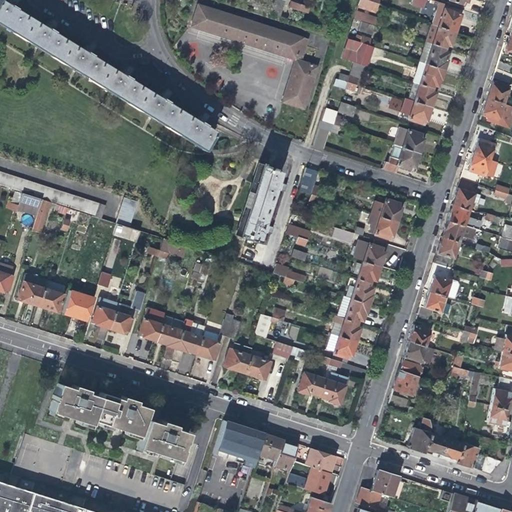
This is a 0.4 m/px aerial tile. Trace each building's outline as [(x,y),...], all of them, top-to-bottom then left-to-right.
[(12,30),(19,35),(30,16),(15,7),(16,5),(12,2),(9,1),(8,2),(3,0),(0,0),(0,19),(13,28),(12,30)] [(272,0),(268,13),(279,17),(284,0),(272,0)] [(373,11),(376,3),(367,0),(358,0),(357,6),(373,11)] [(290,7),(299,10),(301,4),(292,1),(290,7)] [(197,4),(190,26),(295,59),(292,68),(281,101),(303,108),(316,66),(299,61),(306,39),(197,4)] [(311,8),(301,4),(299,10),(309,13),(311,8)] [(442,8),(437,6),(432,24),(437,26),(442,8)] [(460,14),(442,8),(437,26),(454,31),(457,22),(460,14)] [(353,18),(360,21),(366,23),(368,16),(355,11),(353,18)] [(51,55),(57,59),(69,40),(53,31),(54,29),(50,26),(48,25),(47,26),(30,16),(19,35),(26,39),(27,36),(52,52),(51,55)] [(316,29),(321,30),(323,23),(324,20),(319,18),(316,29)] [(374,25),(366,23),(360,21),(357,29),(371,33),(374,25)] [(334,27),(323,23),(321,30),(332,34),(334,27)] [(452,38),(454,31),(437,26),(431,43),(449,49),(452,38)] [(361,36),(359,42),(368,45),(370,38),(361,36)] [(511,55),(511,37),(509,37),(506,43),(503,53),(511,55)] [(365,64),(366,62),(371,46),(368,45),(359,42),(346,38),(341,56),(365,64)] [(88,78),(95,83),(107,64),(91,54),(92,52),(88,50),(86,49),(85,50),(69,40),(57,59),(65,63),(66,61),(90,76),(88,78)] [(426,41),(419,62),(425,63),(431,43),(426,41)] [(445,59),(449,49),(431,43),(425,63),(442,69),(445,59)] [(377,48),(371,46),(366,62),(372,64),(377,48)] [(511,68),(497,61),(495,68),(509,74),(511,68)] [(419,62),(412,82),(418,84),(425,63),(419,62)] [(352,63),(348,77),(358,80),(355,86),(358,86),(365,67),(352,63)] [(438,81),(442,69),(425,63),(418,84),(435,90),(438,81)] [(126,102),(133,106),(144,87),(129,78),(130,76),(126,74),(123,72),(122,74),(107,64),(95,83),(102,87),(104,85),(128,100),(126,102)] [(511,75),(509,74),(495,68),(492,77),(509,83),(511,75)] [(338,74),(336,79),(346,83),(348,77),(338,74)] [(358,80),(348,77),(346,83),(355,86),(358,80)] [(332,84),(344,89),(346,83),(336,79),(334,79),(332,84)] [(489,87),(485,98),(503,104),(508,86),(491,81),(489,87)] [(412,82),(407,99),(413,101),(418,84),(412,82)] [(346,83),(344,89),(353,92),(355,86),(346,83)] [(433,97),(435,90),(418,84),(413,101),(430,106),(433,97)] [(164,126),(171,130),(182,111),(167,102),(168,100),(164,98),(161,96),(160,97),(144,87),(133,106),(140,110),(141,108),(166,123),(164,126)] [(343,92),(340,102),(354,107),(357,97),(343,92)] [(498,120),(503,104),(485,98),(483,105),(480,115),(487,117),(492,119),(498,120)] [(401,117),(407,119),(413,101),(407,99),(401,117)] [(427,113),(430,106),(413,101),(407,119),(424,124),(427,113)] [(351,116),(354,107),(340,102),(337,112),(351,116)] [(199,122),(182,111),(171,130),(178,134),(179,132),(204,148),(215,131),(205,125),(206,124),(202,121),(200,120),(199,122)] [(336,115),(333,125),(340,127),(342,117),(336,115)] [(494,130),(477,124),(473,136),(477,137),(474,144),(471,153),(489,159),(494,143),(490,142),(494,130)] [(337,135),(340,127),(333,125),(330,133),(337,135)] [(400,126),(394,145),(418,153),(421,143),(424,134),(400,126)] [(313,145),(322,148),(328,131),(318,127),(313,145)] [(415,162),(418,153),(394,145),(388,162),(385,161),(382,168),(394,172),(394,171),(396,171),(398,167),(396,166),(396,165),(412,170),(415,162)] [(465,170),(463,169),(459,179),(476,184),(480,174),(483,175),(489,159),(471,153),(469,159),(465,170)] [(248,191),(245,199),(266,206),(272,188),(273,189),(274,186),(276,181),(274,181),(278,170),(260,164),(251,192),(248,191)] [(0,185),(100,217),(104,204),(0,171),(0,185)] [(298,191),(311,195),(317,197),(320,188),(314,185),(315,183),(302,179),(298,191)] [(476,185),(476,184),(459,179),(455,193),(451,204),(469,210),(472,202),(477,203),(480,195),(474,193),(477,185),(476,185)] [(14,211),(15,209),(20,193),(14,191),(12,198),(10,203),(7,202),(5,208),(14,211)] [(493,196),(505,200),(507,194),(501,192),(495,191),(493,196)] [(40,199),(20,193),(15,209),(35,215),(36,209),(40,199)] [(314,206),(317,197),(311,195),(309,201),(308,204),(314,206)] [(47,213),(48,209),(50,203),(40,199),(36,209),(45,212),(47,213)] [(260,224),(266,206),(245,199),(243,206),(245,207),(236,235),(254,241),(258,231),(260,232),(261,229),(262,224),(260,224)] [(401,204),(386,199),(384,204),(375,201),(371,214),(380,217),(396,222),(399,212),(401,204)] [(48,209),(64,214),(65,208),(50,203),(48,209)] [(464,226),(469,210),(451,204),(448,213),(446,220),(464,226)] [(134,210),(121,206),(116,222),(129,226),(134,210)] [(64,214),(62,220),(68,222),(71,210),(65,208),(64,214)] [(38,233),(45,212),(36,209),(35,215),(30,230),(38,233)] [(32,223),(31,214),(21,216),(22,225),(32,223)] [(393,231),(396,222),(380,217),(371,214),(370,214),(367,223),(370,224),(368,233),(390,240),(393,231)] [(65,231),(68,222),(62,220),(59,229),(65,231)] [(459,242),(464,226),(446,220),(444,227),(441,236),(459,242)] [(284,233),(296,237),(305,240),(308,241),(310,233),(287,225),(284,233)] [(353,234),(360,236),(362,230),(355,227),(353,234)] [(511,230),(503,228),(500,237),(511,240),(511,230)] [(133,229),(129,241),(135,242),(139,231),(133,229)] [(451,268),(459,242),(441,236),(438,245),(432,262),(451,268)] [(303,246),(305,240),(296,237),(294,243),(303,246)] [(511,252),(511,240),(500,237),(497,248),(511,252)] [(364,254),(362,261),(379,266),(384,250),(384,248),(385,244),(372,240),(371,245),(357,240),(355,245),(353,244),(351,250),(364,254)] [(129,241),(126,249),(133,251),(135,242),(129,241)] [(160,245),(158,250),(167,253),(169,248),(160,245)] [(502,252),(484,246),(483,252),(493,256),(500,259),(502,252)] [(147,254),(156,257),(158,250),(148,247),(147,254)] [(165,260),(167,253),(158,250),(156,257),(165,260)] [(290,257),(303,261),(305,254),(292,250),(290,257)] [(511,258),(501,259),(501,266),(511,266),(511,258)] [(362,261),(356,278),(373,284),(376,274),(379,266),(362,261)] [(0,291),(6,293),(11,275),(9,275),(12,266),(0,262),(0,291)] [(192,271),(198,273),(201,265),(194,262),(192,271)] [(447,278),(451,268),(432,262),(429,273),(433,274),(431,278),(427,290),(445,296),(454,298),(458,284),(457,281),(450,280),(447,278)] [(206,266),(201,265),(198,273),(197,279),(196,280),(202,281),(206,266)] [(278,276),(283,278),(293,281),(302,283),(304,277),(286,271),(287,269),(274,265),(272,274),(278,276)] [(108,287),(112,274),(102,271),(98,284),(108,287)] [(25,274),(22,282),(41,288),(43,280),(25,274)] [(293,281),(283,278),(282,283),(291,286),(293,281)] [(347,298),(349,299),(368,304),(371,294),(370,293),(373,284),(356,278),(353,287),(351,286),(347,298)] [(44,279),(43,280),(41,288),(60,294),(62,285),(44,279)] [(22,301),(36,305),(41,288),(22,282),(21,281),(16,299),(22,301)] [(62,295),(60,294),(41,288),(36,305),(47,308),(57,312),(62,295)] [(89,322),(97,297),(71,290),(64,315),(89,322)] [(422,306),(419,305),(416,315),(430,319),(434,310),(440,311),(445,296),(427,290),(425,297),(422,306)] [(135,293),(129,309),(138,313),(144,296),(135,293)] [(511,295),(506,294),(503,311),(511,313),(511,295)] [(98,298),(96,305),(114,311),(116,305),(116,304),(107,301),(104,300),(98,298)] [(365,314),(368,304),(349,299),(343,318),(361,324),(364,313),(365,314)] [(102,326),(108,328),(114,311),(96,305),(90,322),(102,326)] [(129,309),(116,305),(114,311),(127,315),(129,309)] [(146,338),(155,341),(163,315),(164,313),(146,307),(137,335),(146,338)] [(277,320),(280,311),(274,309),(271,318),(277,320)] [(131,317),(127,315),(114,311),(108,328),(119,331),(126,334),(131,317)] [(276,325),(277,320),(271,318),(259,314),(253,332),(255,335),(264,338),(269,323),(276,325)] [(184,321),(163,315),(155,341),(164,344),(167,345),(163,358),(171,360),(181,330),(183,322),(184,321)] [(333,320),(336,321),(342,323),(338,336),(355,342),(358,333),(361,324),(343,318),(334,315),(333,320)] [(231,319),(230,323),(225,337),(234,340),(240,322),(231,319)] [(218,334),(225,337),(230,323),(222,320),(218,332),(218,334)] [(331,334),(332,334),(338,336),(342,323),(336,321),(331,334)] [(203,329),(183,322),(181,330),(201,337),(203,329)] [(429,329),(413,324),(410,331),(407,340),(424,346),(429,329)] [(218,332),(204,327),(203,328),(203,329),(201,337),(195,354),(203,356),(213,359),(219,342),(215,341),(218,334),(218,332)] [(473,339),(476,329),(470,327),(469,332),(467,337),(473,339)] [(201,337),(181,330),(171,360),(180,363),(184,350),(189,352),(195,354),(201,337)] [(493,348),(500,350),(511,352),(511,335),(504,333),(503,338),(495,337),(493,348)] [(328,348),(333,350),(338,336),(332,334),(328,348)] [(353,349),(355,342),(338,336),(333,350),(332,353),(350,359),(353,349)] [(402,356),(418,362),(419,359),(427,362),(432,348),(424,346),(407,340),(404,350),(402,356)] [(287,362),(289,356),(292,347),(276,342),(271,357),(287,362)] [(304,351),(292,347),(289,356),(302,360),(304,351)] [(243,373),(249,354),(228,348),(222,366),(233,370),(243,373)] [(511,352),(500,350),(497,367),(504,368),(502,377),(511,378),(511,352)] [(269,362),(249,354),(243,373),(254,376),(264,380),(269,362)] [(455,356),(453,366),(459,368),(461,358),(455,356)] [(341,363),(329,359),(327,364),(323,378),(317,395),(327,398),(327,400),(337,403),(346,376),(331,372),(333,366),(339,367),(341,363)] [(401,360),(398,369),(416,375),(419,376),(422,366),(401,360)] [(410,394),(416,375),(398,369),(395,378),(392,388),(410,394)] [(308,392),(317,395),(323,378),(303,371),(297,390),(307,393),(308,392)] [(474,374),(470,396),(475,398),(480,375),(474,374)] [(511,392),(511,378),(502,377),(500,376),(497,390),(492,388),(489,405),(506,408),(509,398),(510,392),(511,392)] [(91,422),(91,419),(99,395),(86,391),(87,388),(72,384),(71,387),(57,382),(54,392),(54,394),(54,395),(52,394),(51,397),(52,398),(53,398),(53,399),(52,399),(49,409),(57,411),(56,413),(69,417),(84,421),(84,420),(91,422)] [(134,432),(140,434),(144,418),(148,407),(135,403),(136,400),(122,395),(121,398),(100,392),(99,395),(91,419),(99,422),(99,421),(106,423),(105,424),(133,433),(134,432)] [(390,394),(387,405),(405,411),(408,400),(390,394)] [(505,415),(506,408),(489,405),(485,422),(493,424),(491,434),(507,438),(509,427),(503,426),(505,415)] [(140,434),(136,444),(143,446),(143,447),(160,453),(171,457),(171,456),(178,458),(181,448),(180,448),(182,442),(183,442),(186,432),(173,427),(174,424),(159,419),(158,422),(144,418),(140,434)] [(414,428),(411,436),(406,447),(413,449),(423,453),(424,449),(429,433),(429,420),(424,418),(420,430),(414,428)] [(240,426),(223,420),(212,453),(251,466),(255,454),(262,433),(240,426)] [(60,444),(25,433),(13,472),(134,511),(176,511),(180,501),(185,484),(180,482),(60,444)] [(255,454),(275,460),(282,439),(271,436),(262,433),(255,454)] [(445,438),(429,433),(424,449),(431,451),(439,454),(445,438)] [(398,441),(397,444),(406,447),(411,436),(406,434),(405,437),(403,443),(398,441)] [(461,443),(445,438),(439,454),(446,456),(455,459),(461,443)] [(273,466),(288,471),(297,444),(289,442),(282,439),(275,460),(273,466)] [(470,468),(475,453),(477,449),(461,443),(455,459),(454,463),(461,465),(470,468)] [(333,455),(306,447),(301,463),(304,464),(310,466),(327,472),(330,462),(333,455)] [(470,468),(481,471),(486,457),(475,453),(470,468)] [(500,462),(486,457),(481,471),(490,474),(500,462)] [(329,472),(327,472),(310,466),(306,479),(303,488),(320,494),(324,482),(326,483),(329,472)] [(377,469),(370,490),(381,493),(391,496),(397,476),(385,472),(377,469)] [(285,482),(303,488),(306,479),(287,473),(285,482)] [(94,511),(0,482),(0,511),(94,511)] [(387,511),(376,508),(381,493),(370,490),(361,487),(358,495),(354,507),(357,508),(370,511),(387,511)] [(449,492),(441,490),(439,498),(446,500),(449,492)] [(471,511),(475,501),(451,493),(445,511),(471,511)] [(308,496),(303,511),(326,511),(327,511),(329,503),(308,496)] [(471,511),(496,511),(498,508),(475,501),(471,511)]
